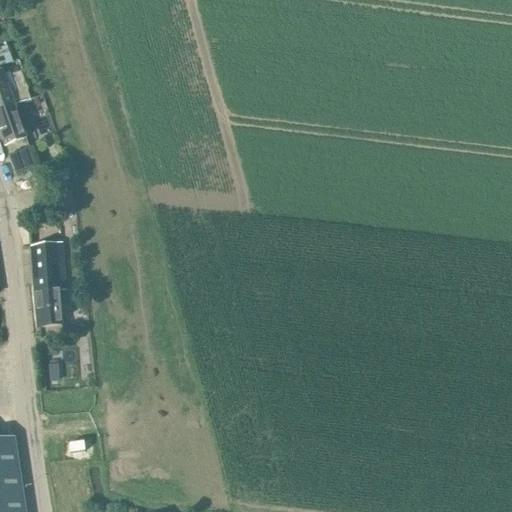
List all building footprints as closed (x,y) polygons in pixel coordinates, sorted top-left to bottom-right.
[(0,68),(12,64),(6,47),(0,49),(0,68)] [(2,73),(0,74),(0,110),(14,106),(29,101),(25,90),(10,95),(4,78),(2,73)] [(14,106),(0,110),(0,136),(4,147),(25,139),(14,107),(14,106)] [(14,155),(9,157),(16,176),(21,174),(36,168),(29,149),(14,155)] [(65,184),(57,186),(58,192),(60,204),(69,202),(65,184)] [(60,245),(35,248),(30,248),(33,293),(37,329),(61,326),(57,292),(63,291),(60,245)] [(57,365),(49,366),(50,382),(58,382),(57,365)] [(0,511),(25,511),(14,439),(0,441),(0,511)]
